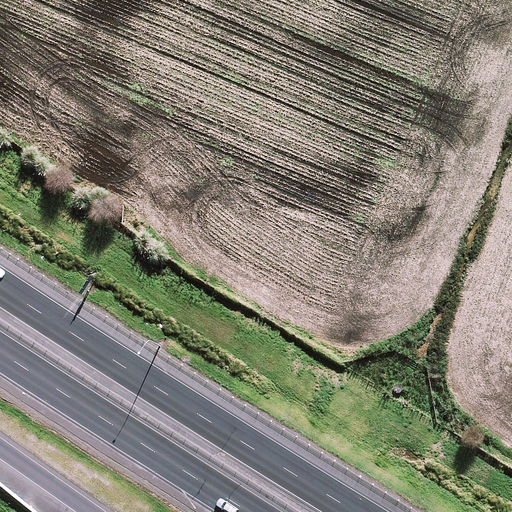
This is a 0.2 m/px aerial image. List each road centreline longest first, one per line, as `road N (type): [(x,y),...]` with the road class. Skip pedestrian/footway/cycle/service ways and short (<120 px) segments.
road 1 (motorway): [(0,266),(386,511)]
road 2 (motorway): [(251,511),(0,346)]
